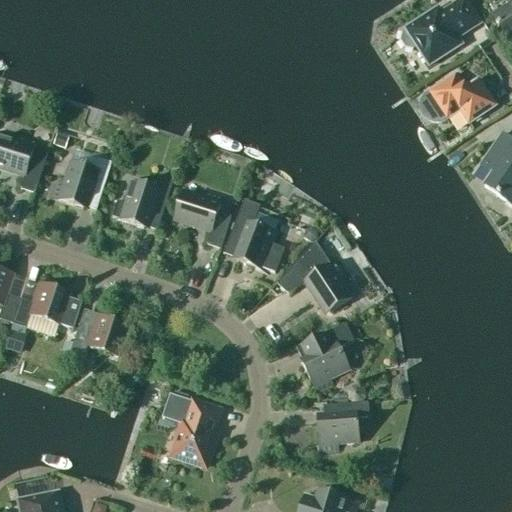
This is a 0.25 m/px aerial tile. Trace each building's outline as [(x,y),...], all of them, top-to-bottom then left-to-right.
[(428,68),(461,46),(457,40),(480,25),(463,0),(462,0),(440,14),(437,9),(404,31),(405,32),(402,35),(400,42),(405,49),(412,51),(416,49),(428,68)] [(511,5),(492,18),(510,46),(511,44),(511,5)] [(455,76),(428,94),(426,96),(424,97),(423,99),(421,102),(420,104),(420,106),(420,107),(420,109),(420,111),(421,113),(421,115),(422,116),(423,118),(425,120),(427,122),(429,123),(430,123),(433,124),(436,124),(438,124),(440,124),(443,123),(445,122),(459,112),(468,125),(495,107),(477,81),(467,87),(467,89),(461,88),(461,86),(455,76)] [(68,139),(56,135),(53,146),(65,150),(68,139)] [(20,190),(34,194),(48,154),(34,149),(37,142),(19,136),(17,144),(0,138),(0,164),(25,173),(20,190)] [(511,154),(511,155),(511,154),(511,142),(502,136),(480,167),(493,175),(483,189),(506,204),(505,205),(511,210),(511,154)] [(56,182),(51,200),(82,210),(83,208),(96,212),(111,165),(97,160),(93,171),(70,164),(64,185),(56,182)] [(117,202),(111,219),(143,229),(143,228),(157,232),(173,180),(159,176),(154,191),(131,184),(124,204),(117,202)] [(206,245),(221,250),(231,219),(217,215),(223,198),(205,192),(203,199),(182,193),(175,217),(212,229),(206,245)] [(283,251),(271,246),(275,235),(252,226),(260,208),(244,201),(222,255),(237,261),(237,263),(268,275),(268,273),(274,274),(283,251)] [(311,229),(304,233),(304,240),(309,243),(317,241),(317,234),(311,229)] [(287,294),(287,295),(309,281),(330,314),(349,301),(338,282),(343,279),(333,264),(328,267),(314,244),(276,285),(287,294)] [(0,314),(0,321),(12,325),(20,301),(7,297),(14,277),(0,272),(0,306),(2,308),(0,314)] [(26,330),(30,317),(73,331),(82,304),(69,300),(71,293),(70,293),(69,295),(39,285),(32,305),(20,301),(12,325),(26,330)] [(86,348),(117,358),(128,325),(127,325),(126,327),(96,317),(92,330),(81,326),(75,346),(71,357),(82,361),(86,348)] [(345,325),(295,349),(303,365),(302,366),(316,396),(333,388),(329,381),(349,371),(338,350),(353,343),(345,325)] [(27,334),(10,329),(3,350),(20,356),(27,334)] [(75,346),(65,343),(61,354),(71,357),(75,346)] [(400,386),(389,388),(392,402),(403,400),(400,386)] [(182,400),(169,396),(163,413),(176,418),(182,400)] [(182,424),(171,458),(205,469),(216,435),(212,434),(219,414),(219,413),(192,404),(192,405),(185,425),(182,424)] [(368,419),(367,404),(322,408),(324,422),(316,422),(319,455),(338,454),(337,446),(358,444),(356,420),(368,419)] [(343,511),(347,501),(317,492),(315,501),(305,498),(300,511),(343,511)] [(60,511),(57,495),(18,503),(19,511),(60,511)]
